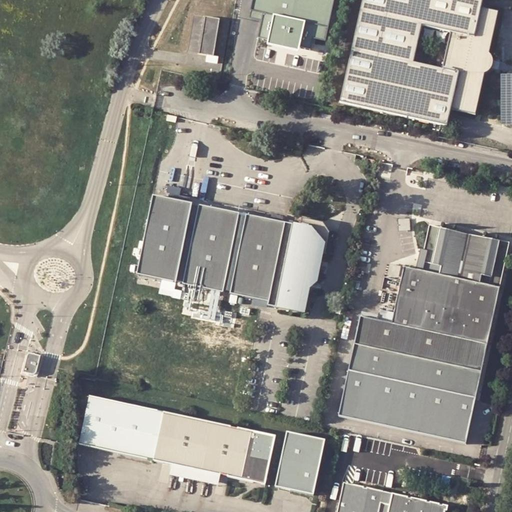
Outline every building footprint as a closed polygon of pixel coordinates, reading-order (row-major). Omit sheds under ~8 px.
[(332,0),(253,0),(250,14),(271,19),(264,50),(296,56),(297,50),(308,53),(310,41),(323,44),(332,0)] [(443,64),(414,57),(422,20),(450,27),(476,32),(482,3),(483,0),(363,0),(342,102),(446,125),(450,108),(460,68),(443,64)] [(460,68),(450,108),(477,115),(484,71),(487,71),(489,70),(490,69),(492,66),(493,64),(494,61),(494,58),(493,55),(491,53),(491,49),(499,8),(482,3),(476,32),(450,27),(443,64),(460,68)] [(219,18),(204,15),(199,53),(214,55),(219,18)] [(300,222),(151,196),(133,275),(269,305),(268,308),(305,316),(310,282),(318,276),(329,229),(322,219),(301,215),(300,222)] [(431,262),(443,264),(473,271),(487,274),(496,238),(440,225),(431,262)] [(473,271),(443,264),(441,274),(471,280),(473,271)] [(475,399),(487,341),(499,286),(471,280),(441,274),(405,266),(392,321),(360,314),(340,411),(348,413),(467,439),(475,399)] [(25,355),(20,373),(30,375),(31,375),(33,374),(34,372),(38,356),(30,354),(28,353),(26,354),(25,355)] [(153,462),(164,413),(89,397),(78,444),(153,462)] [(172,467),(204,473),(215,424),(164,413),(153,462),(172,467)] [(220,477),(265,484),(276,437),(215,424),(204,473),(220,477)] [(325,437),(287,429),(275,487),(313,495),(325,437)] [(172,467),(170,477),(218,486),(220,477),(204,473),(172,467)] [(446,511),(448,508),(344,482),(337,511),(446,511)]
